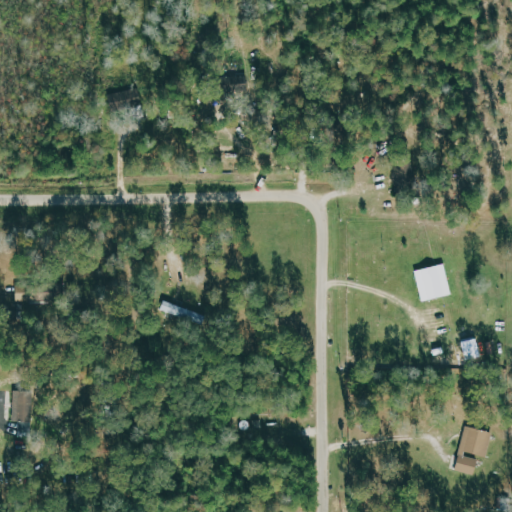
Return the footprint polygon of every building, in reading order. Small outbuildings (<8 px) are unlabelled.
[(252,77),(235,78),(236,92),(252,91),(252,77)] [(418,190),(414,166),(396,170),(400,193),(418,190)] [(418,271),(448,264),(455,295),(434,300),(434,302),(432,303),(431,301),(425,302),(418,271)] [(39,301),(39,286),(19,287),(19,309),(31,308),(31,301),(39,301)] [(466,341),(470,361),(485,358),(480,338),(466,341)] [(34,423),(35,393),(17,392),(16,422),(34,423)] [(459,471),(478,476),(483,458),(488,459),(494,433),(469,427),(459,471)]
